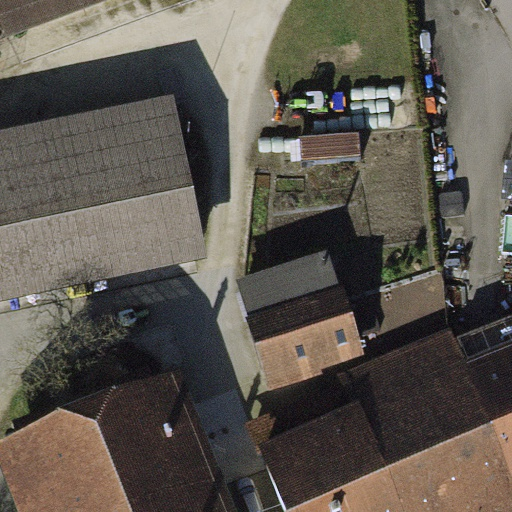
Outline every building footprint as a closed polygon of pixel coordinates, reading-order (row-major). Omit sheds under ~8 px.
[(0,0),(0,25),(4,36),(105,0),(0,0)] [(174,98),(0,134),(0,303),(208,260),(174,98)] [(360,136),(300,140),(302,163),(362,159),(360,136)] [(342,290),(339,291),(328,255),(238,282),(249,318),(270,388),(363,360),(342,290)] [(508,511),(511,511),(511,487),(465,373),(452,342),(349,384),(364,419),(347,426),(339,406),(321,414),(329,434),(311,442),(299,411),(251,430),(284,511),(508,511)] [(511,487),(511,353),(465,373),(511,487)] [(232,511),(179,376),(0,444),(0,464),(18,511),(232,511)]
